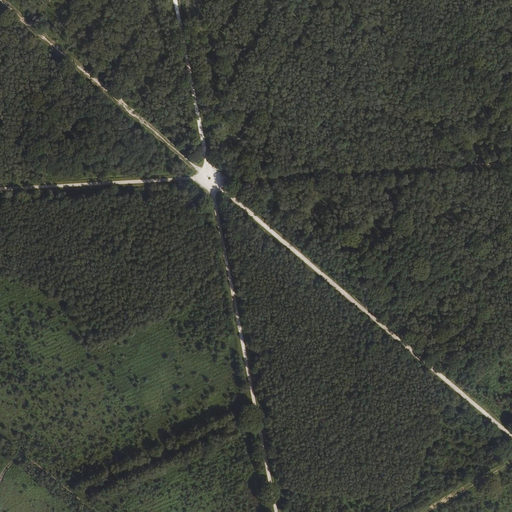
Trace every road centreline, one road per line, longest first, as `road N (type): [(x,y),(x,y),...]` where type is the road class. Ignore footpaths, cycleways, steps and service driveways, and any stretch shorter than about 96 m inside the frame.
road 1 (track): [(209,178),(511,437)]
road 2 (track): [(276,511),(209,178)]
road 3 (track): [(209,178),(511,162)]
road 4 (track): [(0,189),(209,178)]
road 5 (track): [(209,178),(174,0)]
